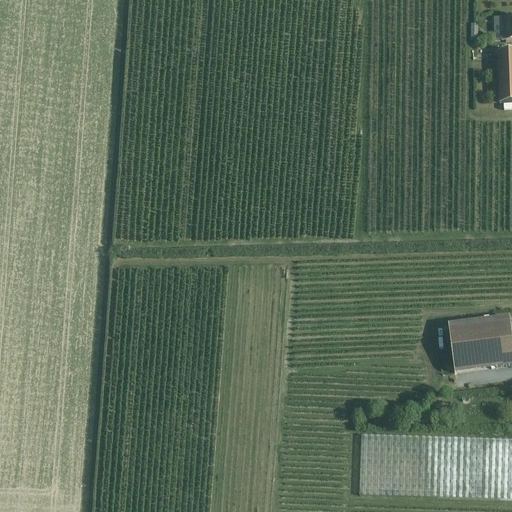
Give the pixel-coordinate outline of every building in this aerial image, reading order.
[(511,41),(511,18),(502,19),(503,42),(511,41)] [(471,57),(487,57),(486,49),(471,49),(471,57)] [(511,101),(511,50),(498,51),(500,102),(511,101)] [(511,319),(511,318),(450,327),(456,374),(511,367),(511,319)] [(511,441),(361,437),(359,497),(511,501),(511,441)]
